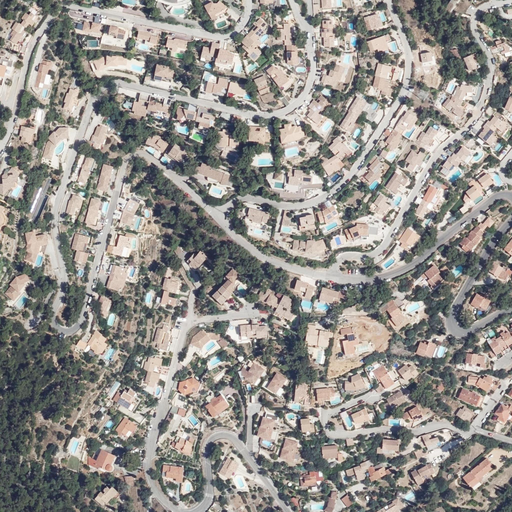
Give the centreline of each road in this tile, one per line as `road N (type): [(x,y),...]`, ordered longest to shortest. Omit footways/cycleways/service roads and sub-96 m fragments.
road 1 (residential): [(302,25),(313,62),(308,87),(270,115),(118,83),(92,99),(55,206),(63,264),(57,328),(67,331),(80,319),(129,156),(145,155),(218,216)]
road 2 (residential): [(330,278),(340,258),(381,248),(434,157),(478,112),(491,66),(474,17),(483,6),(511,1)]
road 3 (residential): [(0,149),(29,53),(62,7),(217,37),(243,26),(250,0)]
road 4 (residential): [(387,0),(404,40),(407,78),(350,174),(313,202),(239,199),(218,216)]
road 5 (residential): [(251,311),(188,320),(150,457),(160,495),(182,511)]
road 6 (residential): [(369,395),(329,412),(324,425),(331,433),(477,427)]
road 7 (residential): [(196,511),(209,495),(208,444),(224,434),(288,511)]
road 8 (residential): [(511,220),(450,315),(452,326),(468,331),(511,307)]
road 9 (residential): [(380,277),(408,266),(494,197),(511,196)]
road 10 (residential): [(218,216),(251,249),(330,278)]
